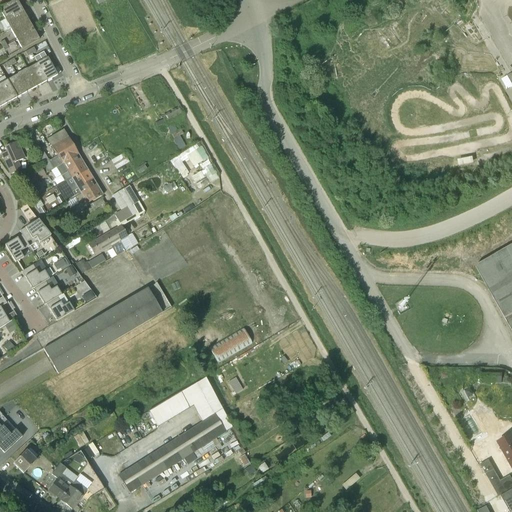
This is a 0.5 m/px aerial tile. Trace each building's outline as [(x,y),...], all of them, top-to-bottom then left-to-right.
[(0,10),(5,19),(22,10),(16,0),(14,0),(0,8),(0,10)] [(10,29),(28,20),(22,10),(5,19),(10,29)] [(16,39),(33,30),(28,20),(10,29),(16,39)] [(16,39),(21,50),(39,40),(33,30),(16,39)] [(37,64),(47,81),(57,76),(47,58),(37,64)] [(37,87),(47,81),(37,64),(27,69),(37,87)] [(27,92),(37,87),(27,69),(17,75),(27,92)] [(17,98),(27,92),(17,75),(7,81),(17,98)] [(0,92),(6,104),(17,98),(7,81),(0,84),(0,92)] [(179,109),(163,117),(166,123),(182,115),(179,109)] [(62,164),(78,155),(63,130),(47,140),(62,164)] [(204,152),(198,143),(170,162),(173,166),(197,151),(200,155),(204,152)] [(18,162),(25,159),(18,144),(14,146),(13,144),(4,148),(6,152),(1,155),(10,175),(21,170),(18,162)] [(29,144),(25,147),(30,152),(33,149),(29,144)] [(56,168),(60,166),(57,162),(52,165),(44,152),(38,156),(48,173),(56,168)] [(111,161),(116,170),(129,163),(124,153),(111,161)] [(206,157),(204,153),(193,160),(196,164),(206,157)] [(72,180),(87,171),(78,155),(62,164),(60,166),(56,168),(61,177),(67,173),(70,178),(66,181),(66,182),(72,180)] [(46,177),(39,165),(34,169),(41,181),(46,177)] [(216,173),(211,166),(204,170),(209,178),(216,173)] [(66,202),(66,203),(74,198),(81,194),(82,195),(89,191),(85,184),(93,180),(87,171),(72,180),(66,182),(72,192),(77,189),(78,190),(71,194),(66,186),(58,191),(66,202)] [(207,181),(205,176),(197,180),(194,182),(197,187),(207,181)] [(84,201),(86,204),(102,195),(93,180),(85,184),(89,191),(82,195),(81,194),(74,198),(78,204),(84,201)] [(172,190),(168,183),(162,187),(166,194),(172,190)] [(134,219),(139,216),(124,189),(112,196),(121,211),(114,215),(119,224),(132,216),(134,219)] [(92,210),(104,203),(101,198),(89,205),(92,210)] [(180,212),(176,215),(175,214),(170,218),(172,222),(178,218),(182,216),(180,212)] [(27,242),(36,237),(40,242),(51,236),(38,220),(19,231),(22,235),(27,242)] [(116,257),(125,251),(119,242),(127,237),(121,227),(120,226),(104,236),(110,247),(116,257)] [(5,246),(15,263),(24,257),(20,252),(30,246),(27,242),(22,235),(5,246)] [(88,245),(94,256),(110,247),(104,236),(88,245)] [(78,237),(65,245),(69,250),(81,242),(78,237)] [(511,245),(476,265),(511,329),(511,245)] [(81,275),(104,261),(105,261),(101,255),(88,262),(87,261),(84,263),(83,260),(75,264),(81,275)] [(56,263),(60,269),(62,271),(69,267),(64,258),(56,263)] [(32,265),(21,272),(32,290),(34,289),(45,282),(49,280),(44,271),(38,275),(32,265)] [(69,272),(72,277),(76,275),(73,270),(71,267),(65,270),(67,273),(69,272)] [(46,305),(57,298),(61,295),(56,287),(50,291),(45,282),(34,289),(44,306),(46,305)] [(171,308),(156,283),(43,349),(58,374),(171,308)] [(91,291),(81,297),(86,304),(95,298),(91,291)] [(46,305),(56,322),(73,311),(69,303),(63,307),(57,298),(46,305)] [(0,328),(17,318),(14,312),(6,317),(0,308),(0,307),(0,328)] [(217,364),(253,343),(243,327),(208,348),(217,364)] [(9,341),(3,347),(9,353),(15,348),(9,341)] [(479,382),(500,382),(500,372),(479,372),(479,382)] [(119,475),(130,493),(138,488),(183,459),(187,465),(196,460),(192,454),(232,428),(205,378),(148,411),(153,419),(158,427),(193,407),(198,416),(202,422),(119,475)] [(484,413),(482,422),(492,425),(494,415),(484,413)] [(0,449),(5,455),(22,437),(0,416),(0,449)] [(511,434),(498,443),(511,467),(511,434)] [(367,440),(362,442),(367,452),(372,449),(367,440)] [(36,460),(26,450),(13,464),(23,474),(36,460)] [(71,451),(63,456),(65,460),(73,455),(71,451)] [(56,496),(61,499),(61,500),(88,464),(80,452),(59,464),(57,467),(51,475),(58,480),(48,492),(55,498),(56,496)] [(239,458),(244,467),(249,464),(244,456),(239,458)] [(501,496),(511,489),(511,479),(510,476),(500,481),(488,460),(480,465),(499,497),(501,496)] [(88,464),(61,500),(61,499),(60,500),(72,510),(79,500),(84,504),(88,499),(104,489),(99,482),(88,464)] [(255,472),(251,465),(245,469),(249,476),(255,472)] [(259,481),(263,488),(269,484),(265,477),(259,481)] [(256,492),(263,488),(259,481),(252,485),(256,492)] [(212,489),(206,493),(209,498),(216,495),(212,489)] [(265,489),(256,494),(263,505),(272,500),(265,489)] [(511,511),(511,489),(501,496),(510,511),(511,511)]
